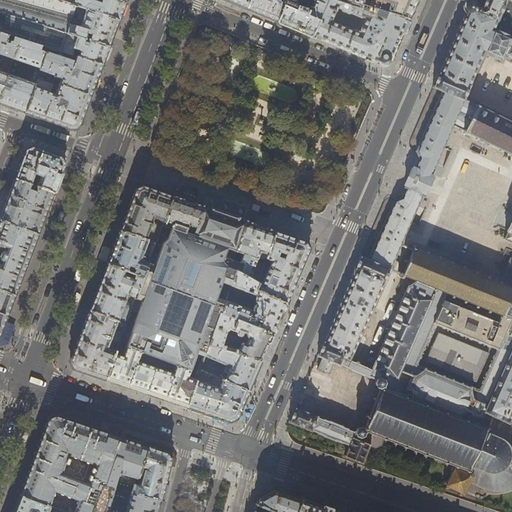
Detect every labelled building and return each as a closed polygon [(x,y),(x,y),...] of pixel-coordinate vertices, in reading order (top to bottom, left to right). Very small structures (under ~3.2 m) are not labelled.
[(0,0),(0,12),(77,37),(108,47),(113,33),(118,20),(55,0),(0,0)] [(119,18),(125,3),(115,0),(55,0),(118,20),(119,18)] [(225,0),(228,1),(246,8),(249,0),(225,0)] [(265,17),(276,21),(283,5),(275,1),(275,0),(281,0),(285,1),(285,0),(249,0),(246,8),(265,17)] [(281,23),(311,36),(326,0),(312,0),(313,1),(314,2),(311,9),(308,10),(298,5),(296,2),(297,0),(285,0),(285,1),(283,5),(276,21),(281,23)] [(332,0),(326,0),(311,36),(349,51),(382,65),(389,62),(399,38),(407,19),(385,12),(383,18),(374,15),(376,9),(361,5),(360,9),(332,0)] [(511,0),(485,0),(482,9),(478,7),(478,5),(477,3),(475,1),(473,0),(467,0),(465,1),(464,3),(463,5),(463,8),(463,10),(464,12),(465,13),(440,73),(439,72),(432,88),(442,91),(415,152),(416,152),(418,157),(417,159),(416,159),(414,164),(412,168),(411,168),(409,171),(411,172),(409,178),(407,183),(405,182),(403,186),(404,186),(402,192),(400,195),(401,196),(401,197),(400,198),(398,199),(396,200),(394,199),(394,201),(368,260),(360,256),(317,356),(323,359),(317,371),(328,376),(334,363),(357,373),(376,381),(375,383),(376,387),(378,387),(379,387),(381,388),(381,386),(384,387),(383,390),(394,394),(395,391),(397,392),(396,395),(404,398),(405,395),(407,396),(406,398),(414,402),(415,399),(417,400),(416,402),(424,406),(425,403),(427,404),(426,406),(434,410),(435,407),(437,408),(436,410),(444,414),(445,411),(448,412),(447,415),(454,418),(455,415),(458,416),(457,419),(464,422),(465,419),(468,420),(467,423),(474,426),(475,423),(477,424),(476,427),(483,429),(487,428),(492,416),(509,424),(511,417),(511,0)] [(414,3),(415,0),(332,0),(360,9),(361,5),(376,9),(385,12),(407,19),(414,3)] [(0,32),(19,38),(47,47),(71,55),(77,37),(0,12),(0,32)] [(0,96),(7,74),(0,71),(0,55),(12,59),(19,38),(0,32),(0,96)] [(103,61),(108,47),(77,37),(71,55),(102,64),(103,61)] [(0,104),(11,108),(25,113),(38,76),(47,47),(19,38),(12,59),(7,74),(0,96),(0,104)] [(91,93),(102,64),(71,55),(47,47),(38,76),(44,79),(46,73),(61,79),(59,84),(90,96),(91,93)] [(71,129),(78,126),(89,99),(90,96),(59,84),(55,94),(51,92),(53,85),(43,81),(44,79),(38,76),(25,113),(58,124),(71,129)] [(21,161),(15,178),(53,193),(59,176),(64,164),(60,157),(46,152),(32,147),(25,150),(21,161)] [(9,194),(0,217),(0,219),(37,234),(45,213),(53,193),(15,178),(9,194)] [(155,190),(142,186),(135,189),(129,205),(120,230),(156,243),(162,225),(171,229),(173,224),(186,229),(188,225),(196,227),(202,206),(201,205),(201,206),(187,201),(155,190)] [(245,220),(219,212),(203,206),(202,206),(196,227),(188,225),(186,229),(173,224),(171,229),(162,225),(156,243),(150,259),(148,263),(143,277),(135,298),(141,300),(126,345),(141,351),(147,353),(170,362),(174,364),(190,370),(194,358),(202,361),(208,345),(218,313),(220,313),(228,292),(219,290),(228,268),(235,271),(240,273),(243,264),(241,263),(243,253),(235,251),(246,220),(245,220)] [(0,290),(15,295),(26,265),(37,234),(0,219),(0,290)] [(247,221),(246,220),(235,251),(243,253),(241,263),(243,264),(240,273),(257,282),(275,232),(262,227),(246,222),(247,221)] [(113,247),(107,264),(143,277),(148,263),(140,260),(141,256),(150,259),(156,243),(120,230),(113,247)] [(289,237),(275,232),(257,282),(259,283),(256,289),(285,302),(297,275),(308,249),(305,242),(289,237)] [(135,298),(143,277),(107,264),(99,285),(89,310),(125,324),(135,298)] [(228,292),(220,313),(272,334),(279,318),(285,302),(256,289),(259,283),(257,282),(240,273),(235,271),(228,292)] [(0,334),(4,322),(7,316),(15,295),(0,290),(0,334)] [(73,369),(106,380),(115,353),(116,351),(107,348),(110,340),(118,343),(125,324),(89,310),(80,336),(70,362),(73,369)] [(218,313),(208,345),(261,361),(266,347),(272,334),(220,313),(218,313)] [(11,324),(4,322),(0,334),(0,342),(5,340),(11,324)] [(106,380),(186,407),(196,381),(187,378),(190,370),(174,364),(173,367),(175,368),(173,373),(167,371),(170,362),(147,353),(145,359),(142,358),(141,362),(137,361),(141,351),(126,345),(123,356),(115,353),(106,380)] [(254,375),(261,361),(208,345),(202,361),(199,370),(248,391),(254,375)] [(186,407),(229,421),(236,418),(241,406),(248,391),(199,370),(196,381),(186,407)] [(511,425),(509,424),(492,416),(487,428),(483,429),(476,427),(477,424),(475,423),(474,426),(467,423),(468,420),(465,419),(464,422),(457,419),(458,416),(455,415),(454,418),(447,415),(448,412),(445,411),(444,414),(436,410),(437,408),(435,407),(434,410),(426,406),(427,404),(425,403),(424,406),(416,402),(417,400),(415,399),(414,402),(406,398),(407,396),(405,395),(404,398),(396,395),(397,392),(395,391),(394,394),(383,390),(384,387),(381,386),(381,388),(379,387),(378,387),(378,389),(380,390),(365,428),(362,427),(361,429),(360,432),(383,440),(385,441),(385,439),(453,466),(451,470),(453,471),(448,481),(445,479),(443,483),(446,484),(446,485),(447,486),(445,488),(447,489),(449,487),(460,492),(459,495),(461,496),(462,493),(463,494),(463,493),(466,494),(467,492),(464,490),(469,481),(485,488),(487,494),(488,494),(490,494),(490,495),(492,495),(492,494),(494,493),(494,492),(495,491),(498,492),(500,493),(500,494),(502,493),(502,492),(504,492),(505,491),(506,489),(508,488),(511,489),(511,425)] [(356,429),(355,432),(311,415),(317,403),(306,398),(300,411),(296,409),(296,408),(295,408),(289,423),(348,446),(345,456),(362,464),(363,463),(362,462),(369,446),(375,448),(381,445),(383,440),(360,432),(361,429),(359,428),(356,429)] [(103,485),(119,437),(104,433),(74,423),(55,415),(48,419),(42,434),(27,475),(19,495),(64,511),(90,511),(100,484),(103,485)] [(132,492),(134,484),(136,477),(137,477),(148,447),(132,440),(119,437),(103,485),(132,492)] [(172,467),(174,459),(169,450),(150,444),(149,447),(158,451),(167,453),(170,460),(169,466),(172,467)] [(170,460),(167,453),(158,451),(149,447),(148,447),(137,477),(141,480),(140,485),(134,484),(132,492),(160,499),(166,479),(169,466),(170,460)] [(100,484),(90,511),(156,511),(160,499),(132,492),(103,485),(100,484)] [(295,511),(301,498),(297,498),(273,489),(265,493),(257,497),(256,502),(256,504),(273,511),(279,511),(281,509),(287,511),(286,511),(295,511)] [(64,511),(19,495),(13,511),(12,511),(64,511)] [(339,511),(301,498),(295,511),(339,511)]
